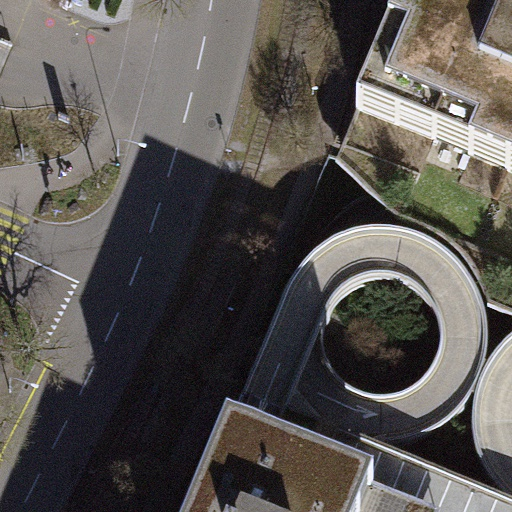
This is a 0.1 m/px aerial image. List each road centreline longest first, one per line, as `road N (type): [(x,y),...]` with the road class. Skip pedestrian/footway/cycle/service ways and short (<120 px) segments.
road 1 (unclassified): [(123,304),(181,129),(208,0)]
road 2 (unclassified): [(17,511),(123,304)]
road 3 (residential): [(123,304),(0,247)]
